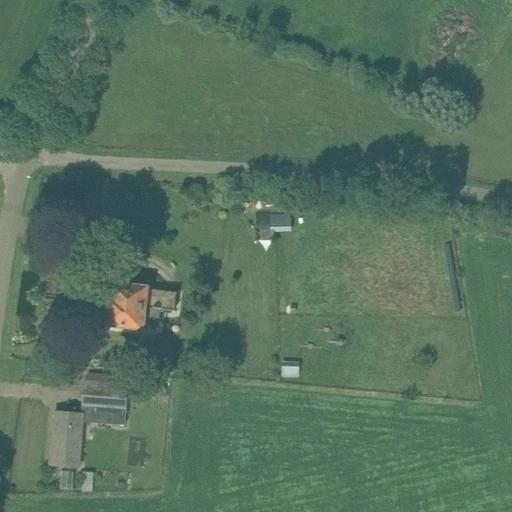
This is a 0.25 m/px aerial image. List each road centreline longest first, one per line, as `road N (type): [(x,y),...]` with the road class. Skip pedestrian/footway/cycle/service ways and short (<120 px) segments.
road 1 (unclassified): [(511,196),(442,179),(306,167),(20,162)]
road 2 (unclassified): [(20,162),(100,0)]
